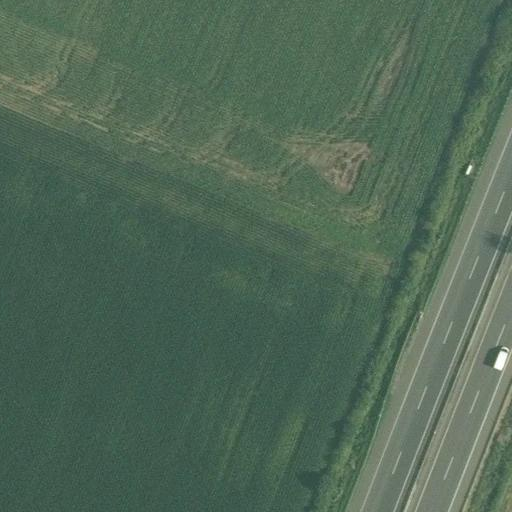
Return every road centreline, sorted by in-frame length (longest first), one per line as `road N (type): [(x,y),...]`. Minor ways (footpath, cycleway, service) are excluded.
road 1 (motorway): [(511,167),(377,511)]
road 2 (motorway): [(434,511),(511,309)]
